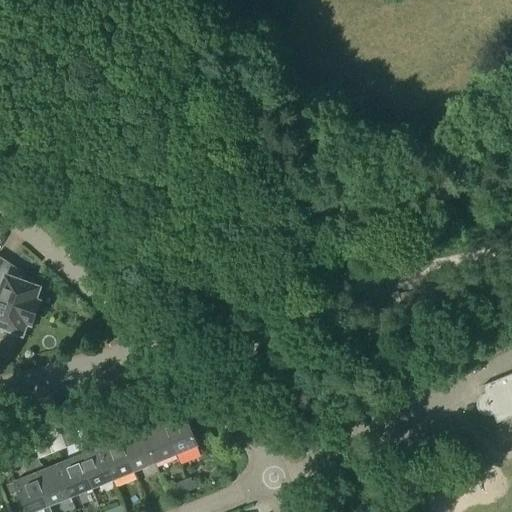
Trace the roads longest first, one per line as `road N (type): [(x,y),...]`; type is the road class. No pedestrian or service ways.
road 1 (track): [(186,375),(249,354),(352,284),(511,251)]
road 2 (residential): [(155,350),(0,205)]
road 3 (residential): [(272,481),(259,443),(155,350)]
road 4 (residential): [(0,395),(155,350)]
